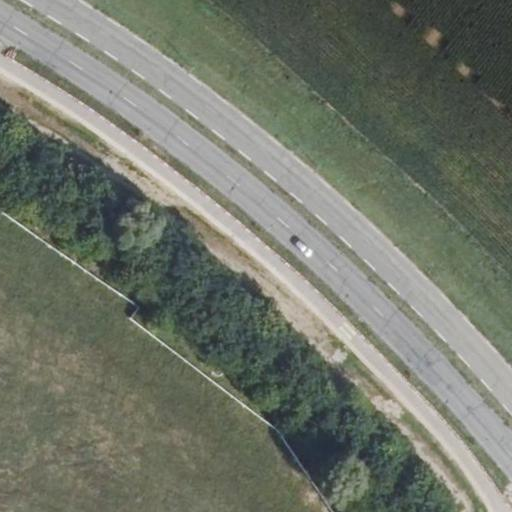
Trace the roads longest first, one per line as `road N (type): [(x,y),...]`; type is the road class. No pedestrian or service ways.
road 1 (primary): [(0,17),(141,112),(302,239),(511,460)]
road 2 (primary): [(511,387),(252,140),(51,0)]
